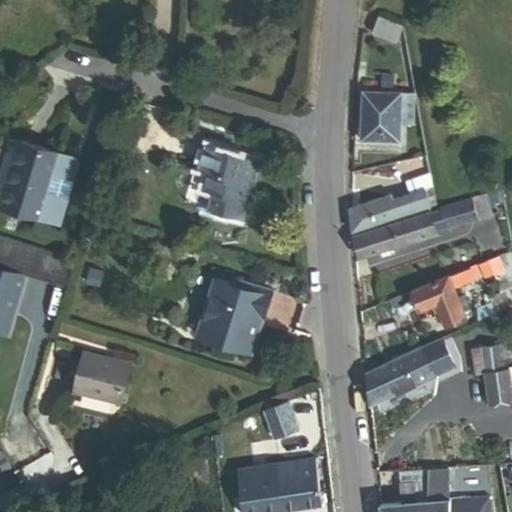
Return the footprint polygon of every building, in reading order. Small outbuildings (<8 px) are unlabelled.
[(396,43),(403,28),(380,18),(373,33),(396,43)] [(401,126),(413,126),(415,96),(364,92),(361,141),(400,143),(401,126)] [(42,216),(61,153),(19,140),(0,204),(42,216)] [(244,220),(261,159),(206,144),(199,168),(209,171),(204,189),(213,192),(208,209),(244,220)] [(411,196),(432,189),(428,178),(407,184),(411,196)] [(352,210),(354,232),(436,204),(432,189),(411,196),(395,201),(393,195),(352,210)] [(508,218),(503,191),(487,195),(493,216),(494,220),(508,218)] [(478,220),(493,216),(487,195),(473,199),(473,202),(478,220)] [(447,229),(478,220),(473,202),(442,210),(442,212),(447,229)] [(437,232),(447,229),(442,212),(432,215),(437,232)] [(438,236),(437,232),(432,215),(355,239),(362,261),(380,255),(382,260),(391,256),(389,252),(438,236)] [(511,307),(511,253),(500,257),(506,271),(495,275),(504,292),(491,299),(493,302),(499,314),(511,307)] [(495,275),(506,271),(500,257),(480,265),(485,279),(495,275)] [(0,330),(8,333),(25,275),(0,267),(0,330)] [(464,297),(460,299),(456,289),(476,281),(471,269),(414,292),(422,313),(437,307),(446,328),(467,319),(465,313),(470,311),(464,297)] [(261,337),(276,288),(248,279),(246,286),(219,278),(215,293),(212,292),(204,318),(207,319),(202,335),(250,350),(255,335),(261,337)] [(478,323),(499,314),(493,302),(486,305),(486,304),(478,308),(478,323)] [(437,374),(454,366),(442,340),(368,374),(371,407),(438,377),(437,374)] [(54,355),(69,359),(72,348),(57,344),(54,355)] [(511,352),(511,345),(480,349),(473,353),(477,375),(485,374),(490,403),(511,399),(511,352)] [(76,390),(121,402),(131,363),(86,351),(76,390)] [(301,429),(290,402),(267,412),(278,439),(301,429)] [(483,463),(498,461),(495,437),(480,438),(483,463)] [(283,508),(322,504),(316,458),(277,462),(283,508)] [(244,511),(251,511),(283,508),(277,462),(239,466),(244,511)] [(487,487),(485,466),(470,468),(472,488),(487,487)] [(447,500),(449,469),(428,471),(428,502),(447,500)] [(428,502),(428,471),(401,472),(402,486),(413,485),(415,503),(428,502)] [(415,511),(415,503),(413,485),(402,486),(404,504),(382,506),(382,511),(415,511)] [(490,511),(490,497),(447,500),(428,502),(415,503),(415,511),(490,511)]
